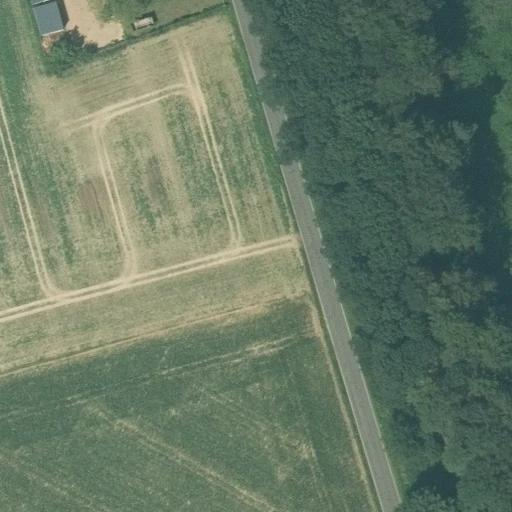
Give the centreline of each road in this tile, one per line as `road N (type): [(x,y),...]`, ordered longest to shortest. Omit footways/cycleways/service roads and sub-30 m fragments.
road 1 (tertiary): [(393,511),(240,0)]
road 2 (unknown): [(471,511),(444,435),(442,396),(467,358),(511,327)]
